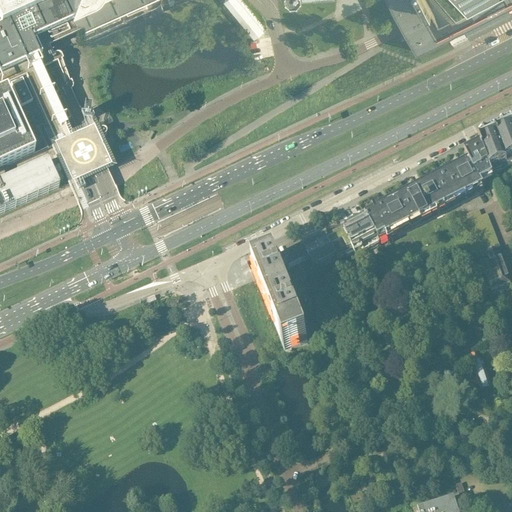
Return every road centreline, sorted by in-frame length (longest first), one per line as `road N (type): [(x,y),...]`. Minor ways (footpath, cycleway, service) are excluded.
road 1 (primary): [(511,44),(0,285)]
road 2 (residential): [(462,0),(217,106),(117,176),(0,231)]
road 3 (primary): [(47,303),(511,76)]
road 4 (residential): [(216,262),(511,111)]
road 5 (residential): [(47,303),(106,308),(199,269)]
road 6 (residential): [(297,511),(247,372)]
